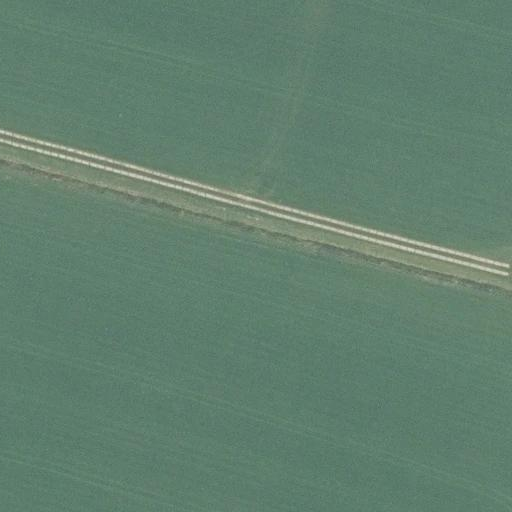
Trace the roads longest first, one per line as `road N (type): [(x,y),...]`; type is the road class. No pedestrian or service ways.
road 1 (track): [(0,138),(504,271)]
road 2 (track): [(318,0),(259,208)]
